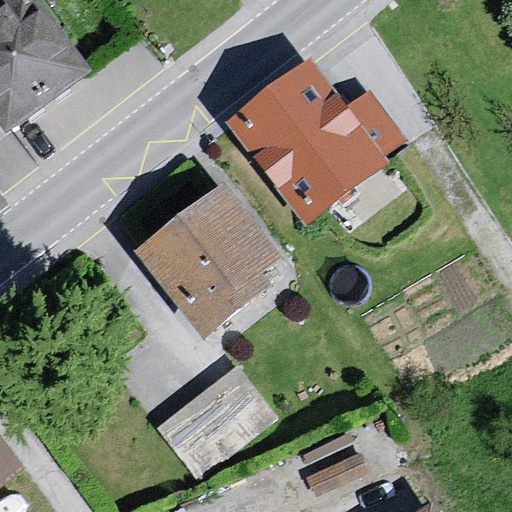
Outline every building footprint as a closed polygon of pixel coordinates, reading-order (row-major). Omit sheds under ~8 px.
[(29,1),(0,21),(0,145),(5,151),(83,88),(29,1)] [(312,80),(223,141),(306,239),(411,147),(370,106),(346,115),(312,80)] [(219,201),(134,268),(205,350),(282,278),(219,201)] [(159,417),(197,472),(281,416),(243,361),(159,417)] [(0,449),(0,497),(26,477),(0,449)]
